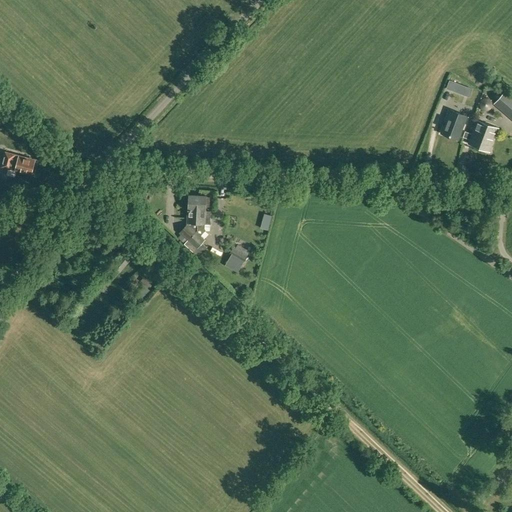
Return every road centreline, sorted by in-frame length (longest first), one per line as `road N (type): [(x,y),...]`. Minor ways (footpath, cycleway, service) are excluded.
road 1 (unclassified): [(511,186),(103,168)]
road 2 (track): [(328,406),(91,181)]
road 3 (unclassified): [(103,168),(261,0)]
road 4 (track): [(441,511),(328,406)]
road 5 (unclassified): [(0,288),(91,181)]
road 6 (unclassified): [(91,181),(0,101)]
